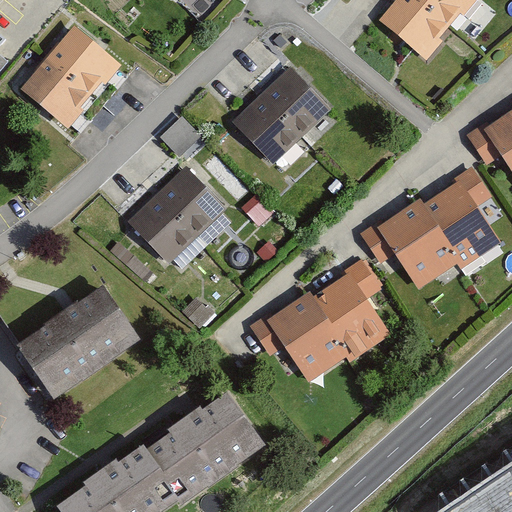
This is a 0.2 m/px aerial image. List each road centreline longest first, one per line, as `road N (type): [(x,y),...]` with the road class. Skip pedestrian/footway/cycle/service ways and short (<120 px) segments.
road 1 (residential): [(265,0),(167,104),(0,250)]
road 2 (secondary): [(325,511),(511,344)]
